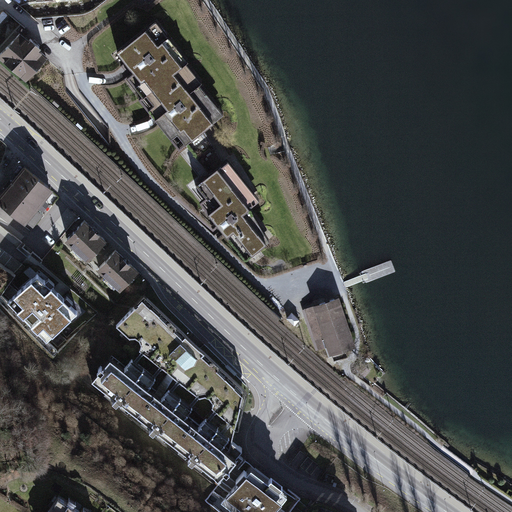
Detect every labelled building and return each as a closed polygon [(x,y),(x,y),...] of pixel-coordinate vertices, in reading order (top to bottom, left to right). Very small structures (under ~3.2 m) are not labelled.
[(153,20),(112,53),(129,75),(126,78),(142,97),(136,102),(177,153),(223,116),(199,87),(202,85),(187,66),(189,65),(153,20)] [(46,56),(19,34),(0,53),(0,55),(26,78),(46,56)] [(0,166),(12,152),(0,141),(0,166)] [(228,157),(196,181),(214,204),(208,209),(245,258),(272,238),(247,205),(259,196),(228,157)] [(51,188),(25,167),(0,197),(0,201),(24,221),(37,205),(40,208),(44,202),(41,200),(51,188)] [(87,257),(105,239),(84,220),(67,238),(87,257)] [(112,249),(116,244),(108,236),(104,241),(112,249)] [(120,287),(137,269),(116,249),(99,267),(120,287)] [(38,267),(4,304),(47,343),(81,307),(59,286),(38,267)] [(337,293),(311,302),(311,304),(304,307),(317,347),(322,361),(330,358),(342,355),(340,347),(354,343),(337,293)] [(142,296),(117,322),(130,335),(135,335),(139,337),(141,342),(139,347),(200,394),(205,393),(209,394),(212,398),(212,404),(235,422),(243,391),(218,368),(219,363),(214,359),(210,360),(202,353),(205,350),(186,332),(183,335),(176,328),(177,323),(171,319),(167,320),(142,296)] [(124,366),(109,355),(90,380),(114,398),(111,401),(116,405),(118,402),(151,427),(148,430),(153,434),(156,430),(191,457),(188,461),(192,464),(195,461),(218,479),(237,455),(222,443),(229,434),(206,417),(199,426),(185,415),(192,405),(168,387),(161,396),(149,386),(156,377),(131,357),(124,366)] [(312,476),(320,465),(301,451),(293,462),(312,476)] [(272,511),(288,492),(252,464),(221,504),(232,511),(272,511)] [(105,511),(72,488),(54,511),(105,511)]
